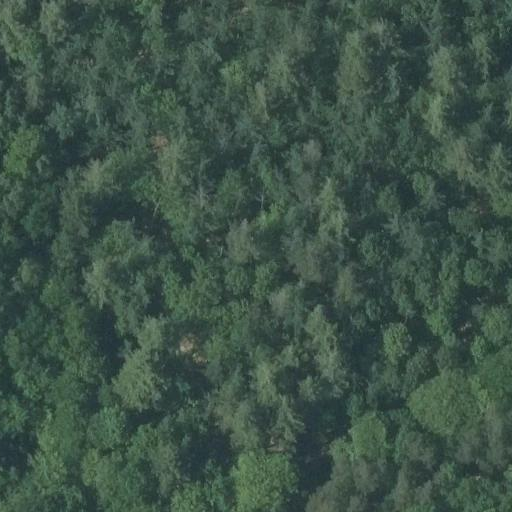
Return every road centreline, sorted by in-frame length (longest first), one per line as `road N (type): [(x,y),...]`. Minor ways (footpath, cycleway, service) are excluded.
road 1 (track): [(0,59),(174,511)]
road 2 (track): [(163,511),(511,377)]
